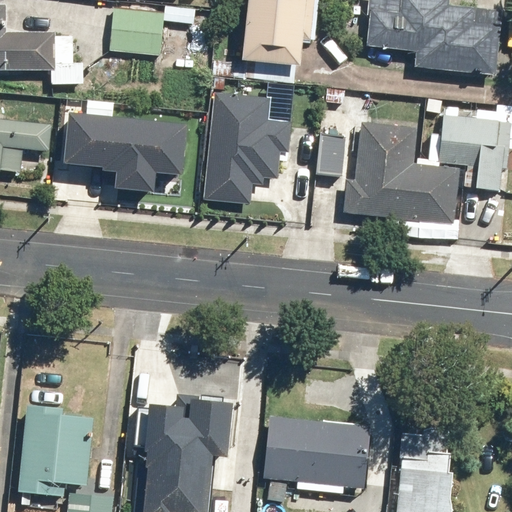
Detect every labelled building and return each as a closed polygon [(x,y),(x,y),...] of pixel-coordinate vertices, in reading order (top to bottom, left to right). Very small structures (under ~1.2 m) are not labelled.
[(309,0),(248,0),(243,62),(303,68),(309,0)] [(449,0),(371,0),(367,52),(414,56),(413,71),(503,78),(508,13),(448,8),(449,0)] [(0,69),(59,69),(58,30),(9,31),(9,6),(0,5),(0,69)] [(116,9),(112,52),(157,57),(161,13),(116,9)] [(217,97),(205,200),(263,207),(267,178),(280,179),(282,155),(292,156),(297,120),(272,117),(274,103),(217,97)] [(182,125),(71,116),(67,168),(177,178),(182,125)] [(448,118),(445,164),(469,166),(467,187),(503,190),(508,123),(448,118)] [(49,127),(0,121),(0,170),(20,173),(23,149),(46,152),(49,127)] [(360,121),(349,211),(457,224),(463,171),(410,165),(414,127),(360,121)] [(343,175),(346,142),(320,141),(318,173),(343,175)] [(142,450),(136,511),(205,511),(211,452),(232,454),(238,399),(180,394),(179,405),(140,402),(135,449),(142,450)] [(61,409),(28,406),(19,492),(40,494),(64,496),(66,483),(88,486),(95,417),(61,413),(61,409)] [(270,417),(264,477),(363,487),(369,426),(270,417)] [(449,511),(457,431),(399,426),(391,511),(449,511)] [(87,495),(85,511),(112,511),(114,498),(87,495)]
